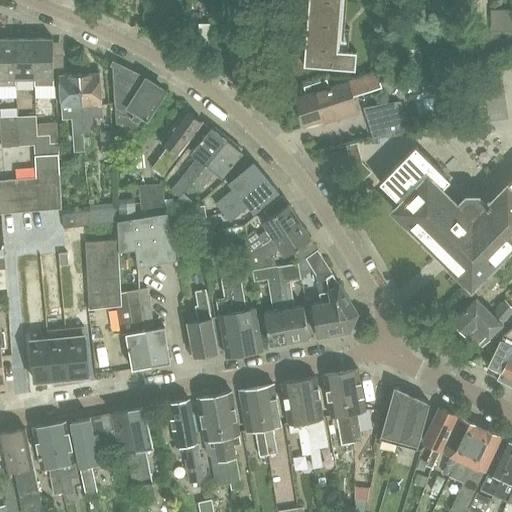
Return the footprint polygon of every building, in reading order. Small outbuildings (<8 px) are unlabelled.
[(235,14),(236,0),(223,0),(223,13),(235,14)] [(342,50),(345,0),(308,0),(303,65),(355,69),(356,51),(342,50)] [(511,31),(490,31),(490,50),(511,50),(511,31)] [(0,38),(0,98),(16,98),(16,78),(15,38),(0,38)] [(16,78),(34,78),(34,38),(15,38),(16,78)] [(34,78),(35,97),(54,97),(54,67),(53,42),(53,38),(34,38),(34,78)] [(145,78),(113,62),(116,117),(117,124),(117,125),(121,119),(128,107),(145,78)] [(99,73),(79,74),(83,133),(93,133),(92,118),(102,117),(99,73)] [(84,151),(83,133),(79,74),(59,75),(62,119),(71,119),(73,151),(84,151)] [(145,78),(128,107),(121,119),(117,125),(125,129),(122,135),(132,141),(164,90),(149,80),(145,78)] [(322,118),(323,122),(356,113),(347,83),(329,88),(326,79),(303,87),(305,95),(295,98),(302,124),(322,118)] [(399,102),(364,108),(373,138),(409,134),(399,102)] [(156,163),(153,167),(159,172),(163,174),(184,145),(193,133),(201,122),(184,109),(177,118),(173,115),(160,134),(164,137),(162,140),(169,145),(156,163)] [(0,121),(2,147),(19,145),(18,114),(0,114),(0,121)] [(36,114),(18,114),(19,145),(34,144),(37,144),(37,133),(36,114)] [(197,157),(182,175),(171,190),(179,197),(183,192),(191,183),(228,137),(214,125),(213,127),(211,126),(190,151),(197,157)] [(110,132),(100,132),(101,150),(111,150),(110,132)] [(34,144),(35,167),(59,166),(58,141),(50,141),(49,133),(37,133),(37,144),(34,144)] [(242,148),(228,137),(191,183),(200,190),(216,171),(222,176),(242,151),(240,149),(242,148)] [(346,145),(347,149),(351,166),(352,169),(363,179),(371,172),(362,163),(356,142),(346,145)] [(416,145),(380,181),(401,201),(393,209),(437,252),(450,265),(471,286),(474,283),(489,268),(511,243),(511,179),(490,202),(488,201),(486,203),(479,196),(466,196),(458,204),(441,187),(450,179),(416,145)] [(330,154),(334,171),(351,166),(347,149),(330,154)] [(234,189),(216,203),(223,211),(266,176),(253,161),(228,182),(234,189)] [(37,190),(61,189),(59,166),(35,167),(36,177),(37,177),(37,190)] [(279,191),(266,176),(223,211),(230,220),(248,205),(254,212),(279,191)] [(0,213),(62,208),(61,189),(37,190),(37,177),(36,177),(0,179),(0,213)] [(139,206),(140,216),(166,211),(162,182),(137,184),(139,206)] [(197,204),(183,192),(179,197),(177,200),(174,210),(195,206),(197,204)] [(287,203),(281,195),(262,208),(268,217),(262,221),(267,229),(258,235),(255,230),(245,236),(249,254),(299,220),(288,203),(287,203)] [(118,200),(119,220),(140,216),(139,206),(135,206),(134,198),(118,200)] [(89,205),(89,210),(90,224),(117,222),(115,203),(89,205)] [(195,206),(198,219),(207,218),(205,205),(195,206)] [(91,225),(90,224),(89,210),(61,212),(62,227),(91,225)] [(118,239),(119,251),(136,249),(137,268),(177,261),(168,211),(166,211),(140,216),(119,220),(117,220),(118,239)] [(169,215),(172,231),(188,228),(185,213),(169,215)] [(209,217),(207,218),(198,219),(201,234),(212,232),(209,217)] [(251,269),(275,265),(276,265),(269,253),(279,247),(284,255),(309,236),(299,220),(249,254),(251,269)] [(119,251),(118,239),(83,241),(89,308),(116,306),(122,305),(119,251)] [(304,257),(317,249),(312,241),(294,252),(299,260),(304,257)] [(304,257),(316,274),(321,273),(322,278),(326,277),(336,332),(349,330),(356,312),(317,249),(304,257)] [(68,252),(59,252),(60,265),(69,264),(68,252)] [(40,254),(32,255),(34,271),(42,270),(40,254)] [(304,257),(299,260),(302,277),(316,274),(304,257)] [(275,265),(278,281),(289,340),(309,337),(303,305),(294,307),(290,284),(289,280),(300,279),(298,261),(276,265),(275,265)] [(267,278),(269,288),(273,310),(264,312),(270,344),(289,340),(278,281),(275,265),(251,269),(254,280),(267,278)] [(238,271),(230,273),(230,276),(232,288),(243,352),(262,349),(255,308),(245,309),(241,287),(238,271)] [(311,304),(317,335),(336,332),(326,277),(322,278),(321,273),(316,274),(321,302),(311,304)] [(224,297),(215,299),(218,314),(224,349),(226,355),(243,352),(232,288),(230,276),(221,278),(224,297)] [(151,365),(170,362),(164,326),(154,328),(149,298),(148,287),(139,289),(140,300),(151,365)] [(122,305),(116,306),(121,334),(126,333),(132,368),(151,365),(140,300),(139,289),(121,292),(122,305)] [(197,321),(187,322),(193,355),(197,354),(201,356),(206,355),(207,352),(216,351),(206,289),(194,291),(196,305),(194,306),(197,321)] [(502,322),(511,311),(511,306),(505,300),(492,313),(476,297),(453,321),(468,334),(469,333),(482,345),(502,323),(502,322)] [(88,308),(64,311),(65,327),(70,376),(88,374),(84,325),(90,324),(88,308)] [(487,364),(500,371),(511,344),(511,326),(501,336),(487,364)] [(48,338),(51,378),(70,376),(65,327),(47,328),(48,338)] [(34,379),(51,378),(48,338),(30,340),(34,379)] [(511,344),(500,371),(496,377),(511,384),(511,344)] [(340,371),(351,431),(353,442),(361,440),(356,411),(364,409),(357,368),(340,371)] [(351,431),(340,371),(323,374),(330,415),(335,414),(341,444),(353,442),(351,431)] [(316,376),(298,379),(308,439),(311,453),(313,467),(322,466),(319,447),(327,446),(316,376)] [(289,432),(299,431),(303,454),(311,453),(308,439),(298,379),(280,382),(289,432)] [(273,384),(255,387),(267,454),(276,452),(271,425),(280,424),(273,384)] [(398,444),(412,394),(394,385),(379,439),(398,444)] [(267,454),(255,387),(238,390),(245,430),(254,429),(259,456),(267,454)] [(226,460),(230,482),(232,489),(240,487),(232,445),(240,444),(230,391),(214,394),(226,460)] [(226,460),(214,394),(196,397),(207,454),(211,456),(216,485),(230,482),(226,460)] [(429,402),(412,394),(398,444),(416,449),(429,402)] [(176,445),(186,443),(189,461),(186,462),(190,482),(207,479),(203,455),(200,455),(190,398),(168,402),(176,445)] [(144,406),(128,409),(140,472),(142,484),(145,500),(144,501),(144,504),(157,502),(153,482),(151,482),(144,448),(152,446),(144,406)] [(456,415),(438,407),(428,429),(432,430),(426,444),(433,447),(425,464),(432,467),(456,415)] [(128,409),(102,414),(108,448),(119,446),(120,453),(127,451),(132,473),(134,486),(142,484),(140,472),(128,409)] [(102,414),(70,421),(78,461),(82,478),(86,501),(98,498),(91,463),(99,462),(96,450),(108,448),(102,414)] [(473,423),(460,417),(443,452),(451,456),(443,472),(449,475),(473,423)] [(66,421),(49,424),(62,484),(64,492),(72,490),(69,478),(77,476),(66,421)] [(486,430),(473,423),(449,475),(456,479),(462,481),(470,464),(486,430)] [(49,424),(33,427),(41,468),(49,467),(55,493),(64,492),(62,484),(49,424)] [(38,495),(25,429),(0,433),(0,448),(5,471),(17,469),(23,498),(38,495)] [(470,464),(462,481),(450,508),(459,511),(464,511),(500,436),(486,430),(470,464)] [(511,456),(511,441),(504,438),(480,489),(493,495),(511,456)] [(511,490),(511,456),(493,495),(500,499),(507,501),(511,490)] [(427,476),(417,472),(413,482),(423,486),(427,476)] [(445,479),(437,475),(430,490),(438,493),(445,479)] [(137,502),(144,501),(145,500),(142,484),(134,486),(137,502)] [(363,511),(366,499),(354,497),(353,511),(363,511)] [(200,511),(214,511),(212,499),(198,502),(200,511)]
